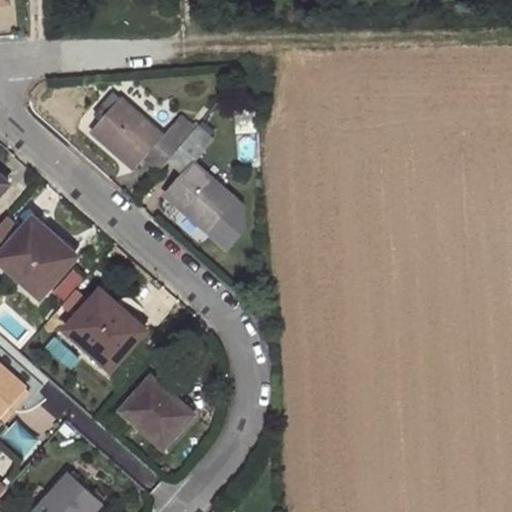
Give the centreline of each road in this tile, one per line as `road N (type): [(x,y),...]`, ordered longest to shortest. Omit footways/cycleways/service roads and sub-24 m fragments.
road 1 (residential): [(184,511),(238,446),(252,397),(249,354),(216,293),(0,107)]
road 2 (track): [(40,54),(263,36),(511,33)]
